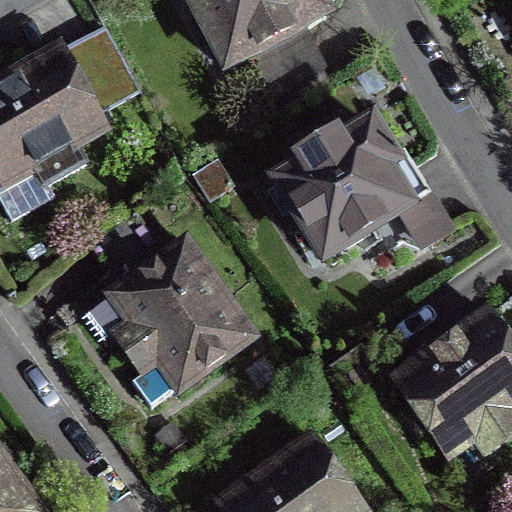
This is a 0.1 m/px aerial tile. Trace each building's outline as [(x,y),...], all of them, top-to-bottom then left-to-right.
[(189,0),(226,70),(248,59),(277,114),(329,77),(303,29),(326,18),(315,0),(189,0)] [(105,30),(0,87),(0,181),(2,186),(0,187),(0,203),(10,223),(49,202),(42,191),(86,167),(76,149),(105,133),(96,116),(139,91),(105,30)] [(299,171),(276,185),(324,262),(397,218),(423,259),(455,240),(403,157),(394,162),(371,126),(341,144),(337,136),(323,145),(294,163),(299,171)] [(88,248),(120,293),(116,296),(112,300),(130,325),(114,337),(144,378),(133,387),(152,411),(177,392),(180,394),(254,340),(186,246),(167,259),(135,215),(88,248)] [(511,349),(489,318),(442,352),(395,386),(448,459),(474,441),(486,457),(511,438),(511,349)] [(364,511),(315,442),(220,510),(221,511),(364,511)] [(0,511),(38,511),(0,458),(0,511)]
